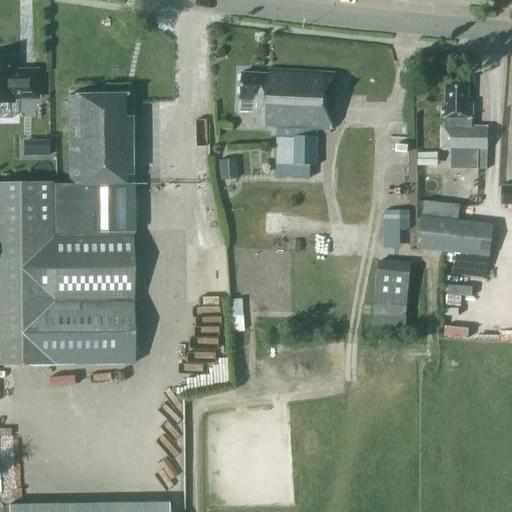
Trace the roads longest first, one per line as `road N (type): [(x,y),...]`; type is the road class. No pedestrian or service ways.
road 1 (unknown): [(182,16),(178,194),(201,263),(200,337),(166,380),(69,453)]
road 2 (tertiary): [(216,0),(511,30)]
